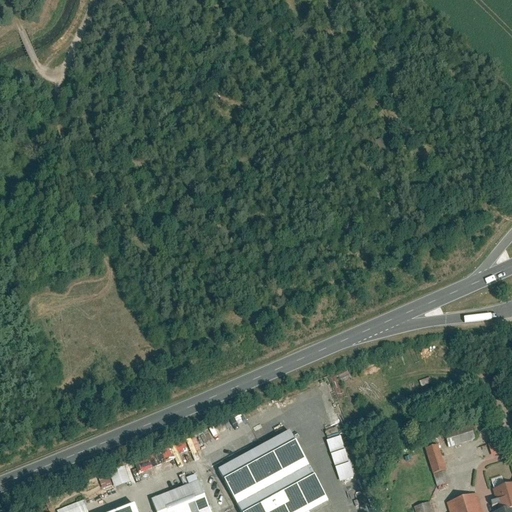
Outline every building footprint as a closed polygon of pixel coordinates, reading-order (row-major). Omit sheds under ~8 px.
[(282,401),(256,414),(259,419),(285,407),(282,401)] [(474,439),(469,425),(443,435),(447,448),(474,439)] [(289,431),(218,470),(240,511),(313,511),(329,504),(289,431)] [(339,437),(324,441),(336,483),(351,478),(339,437)] [(447,480),(436,445),(425,448),(436,484),(447,480)] [(206,511),(194,481),(150,499),(155,511),(206,511)] [(511,511),(511,483),(493,489),(499,511),(511,511)] [(479,511),(474,495),(447,504),(449,511),(479,511)] [(432,511),(430,502),(413,507),(413,511),(432,511)]
